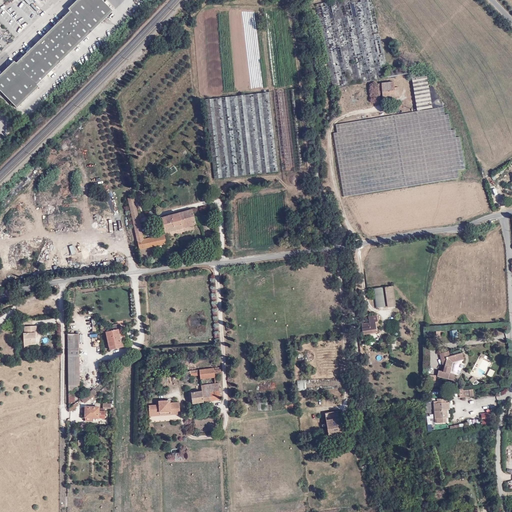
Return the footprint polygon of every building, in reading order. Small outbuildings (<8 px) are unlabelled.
[(77,0),(69,8),(71,11),(17,63),(15,61),(0,75),(0,89),(18,108),(39,87),(38,85),(113,12),(101,0),(77,0)] [(369,0),(341,0),(315,5),(333,88),(388,77),(375,10),(369,0)] [(427,77),(413,79),(417,112),(443,107),(434,88),(430,89),(427,77)] [(394,83),(378,85),(379,93),(382,93),(383,100),(399,97),(398,88),(394,88),(394,83)] [(293,89),(203,100),(213,182),(303,170),(293,89)] [(444,108),(396,116),(380,120),(379,118),(337,125),(338,133),(334,134),(343,197),(459,179),(458,171),(465,170),(460,138),(456,138),(456,130),(451,131),(449,115),(445,115),(444,108)] [(197,229),(193,210),(160,217),(162,229),(159,229),(159,227),(156,228),(157,232),(153,233),(154,239),(143,241),(134,197),(128,199),(138,249),(167,245),(166,235),(197,229)] [(393,287),(386,287),(388,306),(395,305),(393,287)] [(373,289),(373,290),(376,308),(386,306),(383,288),(373,289)] [(370,322),(363,324),(365,335),(378,332),(377,326),(379,326),(377,317),(370,318),(370,322)] [(36,330),(37,330),(37,324),(31,324),(31,325),(25,325),(25,332),(24,332),(24,343),(36,343),(36,335),(36,330)] [(119,330),(106,333),(110,350),(124,347),(123,344),(122,344),(119,330)] [(451,339),(458,339),(457,330),(450,331),(451,339)] [(69,391),(80,389),(80,331),(69,331),(69,391)] [(449,351),(441,352),(442,359),(443,358),(445,366),(443,371),(439,370),(438,376),(454,380),(455,374),(458,373),(460,362),(459,360),(464,359),(462,352),(451,355),(449,351)] [(215,375),(222,374),(222,369),(215,370),(213,367),(198,367),(198,371),(191,371),(191,374),(199,374),(199,378),(214,378),(215,375)] [(489,369),(486,375),(492,378),(494,371),(489,369)] [(436,375),(428,375),(428,386),(436,386),(436,375)] [(337,377),(297,379),(298,391),(337,389),(337,377)] [(218,384),(201,386),(202,392),(195,393),(195,391),(193,391),(193,393),(189,394),(191,405),(221,400),(218,384)] [(96,392),(93,389),(82,397),(84,401),(96,392)] [(474,389),(459,391),(460,398),(474,396),(474,389)] [(446,397),(438,398),(439,402),(435,402),(436,417),(438,417),(438,422),(447,421),(447,416),(448,416),(448,409),(450,409),(450,401),(447,401),(446,397)] [(176,411),(180,411),(179,403),(170,403),(170,401),(158,401),(159,405),(149,406),(149,413),(150,417),(171,414),(176,414),(176,411)] [(76,402),(69,407),(69,411),(78,404),(76,402)] [(100,407),(85,407),(85,420),(85,421),(93,421),(94,419),(106,419),(106,411),(100,411),(100,407)] [(341,410),(325,412),(328,436),(344,434),(341,410)] [(481,413),(481,423),(489,423),(489,413),(481,413)]
